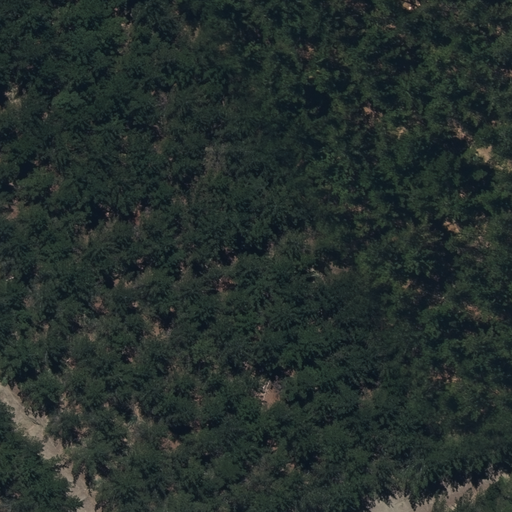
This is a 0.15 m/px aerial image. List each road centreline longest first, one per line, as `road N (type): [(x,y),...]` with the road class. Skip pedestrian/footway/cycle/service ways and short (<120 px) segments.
road 1 (track): [(0,367),(102,511)]
road 2 (track): [(378,511),(511,472)]
